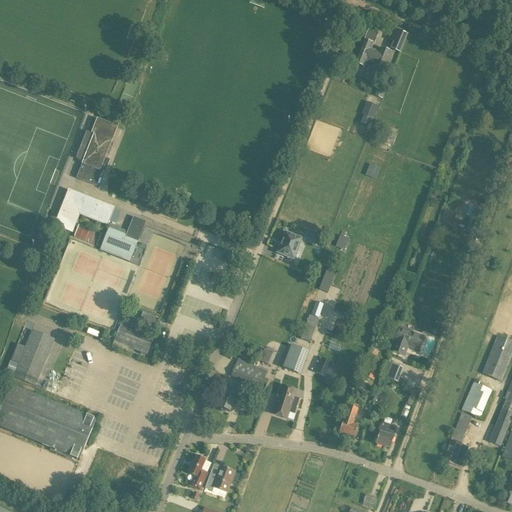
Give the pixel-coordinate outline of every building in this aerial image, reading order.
[(403,51),(408,31),(397,28),(395,36),(389,34),(388,39),(393,40),(391,48),(403,51)] [(353,63),(354,63),(352,68),(361,71),(363,67),(364,67),(367,60),(374,63),(373,67),(374,67),(372,71),(381,75),(382,70),(383,71),(391,52),(380,48),(379,52),(371,49),(372,45),(373,46),(378,34),(368,30),(363,40),(362,40),(353,63)] [(388,85),(381,82),(375,96),(383,99),(388,85)] [(368,103),(360,124),(370,128),(378,107),(368,103)] [(110,160),(105,158),(117,127),(97,119),(91,133),(94,134),(76,178),(96,186),(104,166),(107,167),(110,160)] [(370,165),(366,176),(375,179),(379,168),(370,165)] [(69,191),(55,227),(72,234),(79,215),(107,226),(114,209),(69,191)] [(482,210),(476,207),(470,225),(467,233),(474,234),(476,227),(482,210)] [(103,242),(133,254),(145,221),(133,217),(126,236),(108,229),(103,242)] [(79,226),(76,237),(93,242),(97,231),(79,226)] [(293,259),(301,239),(285,232),(277,253),(293,259)] [(349,239),(339,236),(335,247),(344,251),(349,239)] [(319,290),(327,293),(334,274),(326,271),(319,290)] [(186,311),(191,297),(186,295),(181,309),(186,311)] [(315,302),(310,315),(318,318),(323,304),(315,302)] [(156,317),(143,312),(138,323),(152,329),(156,317)] [(309,343),(316,325),(307,322),(300,339),(309,343)] [(147,354),(154,335),(121,323),(114,341),(147,354)] [(423,337),(399,328),(390,351),(402,356),(406,345),(417,350),(423,337)] [(54,340),(32,331),(13,377),(35,386),(54,340)] [(511,354),(511,342),(497,336),(481,374),(501,382),(511,354)] [(383,345),(373,341),(368,354),(376,357),(378,353),(380,354),(383,345)] [(309,352),(291,345),(282,368),(300,375),(309,352)] [(264,349),(259,361),(269,365),(275,353),(264,349)] [(339,366),(321,358),(315,373),(331,380),(335,371),(336,372),(339,366)] [(268,372),(238,359),(231,376),(260,389),(261,387),(265,389),(269,380),(265,378),(268,372)] [(369,361),(365,360),(364,363),(368,364),(363,376),(373,380),(379,365),(369,361)] [(398,383),(404,367),(391,362),(388,371),(385,370),(383,376),(398,383)] [(511,381),(488,444),(500,449),(511,419),(511,381)] [(492,391),(473,383),(461,411),(480,419),(492,391)] [(95,420),(10,385),(0,409),(0,427),(79,460),(95,420)] [(245,394),(227,386),(218,407),(222,409),(221,410),(222,411),(223,412),(224,412),(225,412),(226,411),(229,412),(234,401),(241,404),(245,394)] [(287,419),(289,413),(293,414),(298,398),(294,397),(296,390),(281,386),(272,414),(287,419)] [(417,392),(412,390),(407,404),(405,403),(400,417),(406,419),(411,405),(413,406),(417,392)] [(358,426),(353,424),(358,409),(348,405),(339,432),(354,437),(358,426)] [(472,418),(461,414),(443,461),(460,468),(468,447),(461,444),(472,418)] [(396,427),(382,423),(375,444),(390,449),(394,437),(393,436),(396,427)] [(511,432),(501,457),(511,461),(511,432)] [(205,460),(196,455),(188,474),(193,477),(192,480),(190,486),(200,491),(207,473),(201,471),(205,460)] [(220,466),(215,478),(210,476),(205,488),(212,491),(212,488),(226,494),(235,472),(220,466)] [(511,473),(502,502),(511,505),(511,473)] [(377,498),(365,495),(361,506),(373,510),(377,498)]
